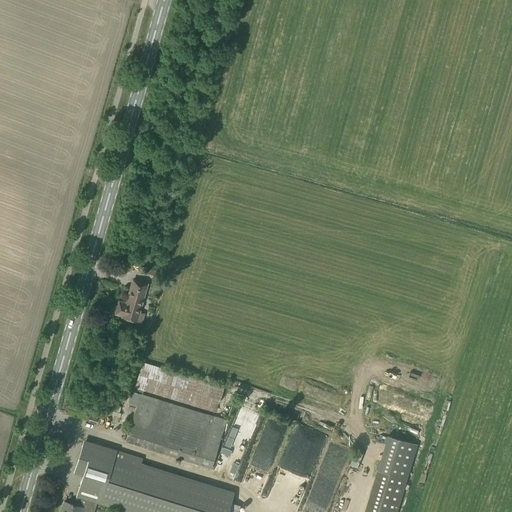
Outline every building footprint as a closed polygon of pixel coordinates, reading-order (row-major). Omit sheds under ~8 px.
[(159,271),(147,268),(146,274),(157,277),(159,271)] [(148,284),(133,279),(125,303),(119,301),(115,314),(122,316),(122,317),(136,321),(141,323),(144,313),(139,312),(148,284)] [(215,412),(224,386),(142,361),(134,387),(215,412)] [(226,420),(140,393),(125,441),(211,468),(226,420)] [(398,402),(408,406),(410,401),(400,397),(398,402)] [(248,448),(258,417),(243,413),(236,435),(233,434),(230,443),(248,448)] [(296,423),(282,465),(311,474),(326,432),(296,423)] [(376,469),(363,511),(396,511),(407,478),(417,444),(387,435),(376,469)] [(83,475),(76,496),(78,496),(97,502),(128,511),(228,511),(229,511),(231,511),(238,511),(240,505),(231,502),(234,493),(141,464),(115,456),(117,450),(93,442),(92,445),(92,446),(89,447),(87,448),(85,450),(83,452),(81,454),(80,456),(79,459),(79,462),(79,465),(79,467),(80,470),(81,472),(83,475)] [(64,511),(63,511),(93,511),(97,502),(78,496),(76,504),(63,500),(60,510),(64,511)]
